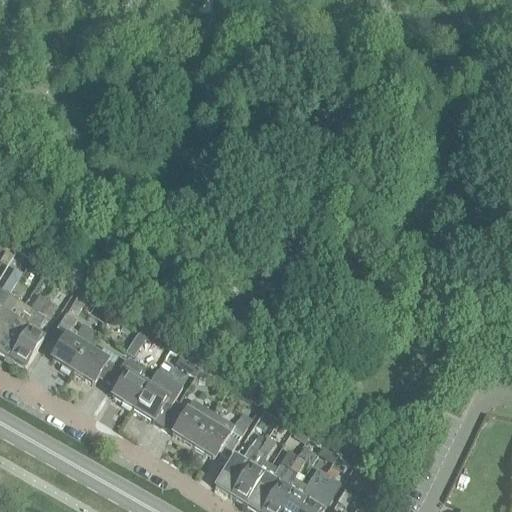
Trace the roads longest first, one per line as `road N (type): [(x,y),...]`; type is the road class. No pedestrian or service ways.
road 1 (residential): [(222,511),(0,379)]
road 2 (secondary): [(148,511),(0,429)]
road 3 (unclassified): [(426,511),(480,407),(492,396),(511,397)]
